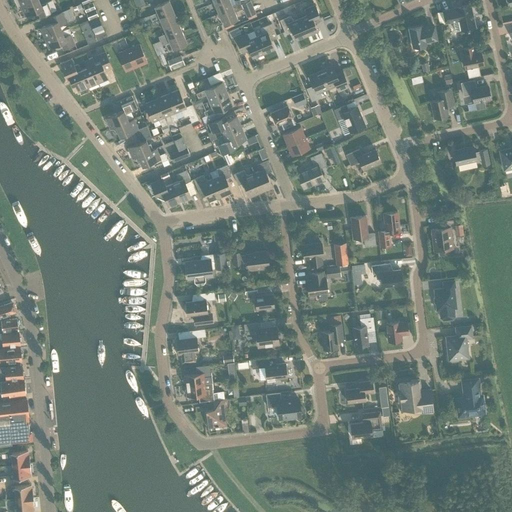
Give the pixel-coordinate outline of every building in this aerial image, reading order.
[(38,0),(35,0),(21,6),(25,16),(37,11),(39,17),(51,12),(47,2),(40,5),(38,0)] [(157,13),(149,16),(151,20),(173,11),(169,0),(154,6),(157,13)] [(220,0),(214,3),(218,13),(240,4),(238,0),(237,0),(231,3),(229,0),(220,0)] [(256,16),(250,0),(241,4),(248,19),(256,16)] [(85,12),(95,9),(92,3),(83,7),(85,12)] [(82,9),(80,4),(72,6),(74,12),(82,9)] [(242,9),(240,4),(218,13),(223,24),(237,18),(234,12),(242,9)] [(475,27),(470,4),(456,7),(456,8),(442,11),(445,23),(453,22),(455,32),(475,27)] [(299,19),(307,36),(318,32),(313,21),(320,18),(315,5),(304,10),(306,16),(299,19)] [(40,28),(44,38),(62,31),(59,25),(66,22),(74,19),(70,9),(62,12),(50,17),(52,23),(40,28)] [(88,20),(98,16),(95,11),(86,14),(88,20)] [(151,20),(153,25),(161,21),(163,27),(178,21),(173,11),(151,20)] [(438,25),(444,24),(441,12),(435,13),(438,25)] [(296,41),(307,36),(299,19),(293,21),(291,16),(279,20),(285,33),(291,30),(296,41)] [(89,22),(91,28),(101,24),(98,19),(89,22)] [(151,20),(142,24),(144,28),(153,25),(151,20)] [(158,37),(159,41),(160,41),(182,32),(178,21),(163,27),(166,34),(158,37)] [(101,24),(91,28),(94,34),(103,30),(101,24)] [(256,37),(264,55),(274,50),(270,39),(276,36),(271,24),(260,29),(263,34),(256,37)] [(437,40),(434,26),(422,29),(422,26),(409,29),(413,47),(426,45),(425,42),(437,40)] [(238,28),(228,32),(231,38),(241,34),(238,28)] [(95,41),(91,30),(84,33),(88,44),(95,41)] [(62,31),(44,38),(49,48),(61,43),(63,49),(75,44),(71,34),(64,37),(62,31)] [(96,41),(106,37),(104,32),(94,36),(96,41)] [(182,32),(160,41),(162,46),(169,42),(172,49),(186,43),(182,32)] [(253,59),(264,55),(256,37),(250,40),(247,34),(236,39),(241,51),(248,48),(253,59)] [(162,46),(160,41),(159,41),(152,44),(157,55),(164,52),(162,46)] [(128,49),(136,67),(147,63),(139,44),(128,49)] [(462,55),(465,69),(483,65),(480,51),(475,52),(474,46),(462,48),(463,55),(462,55)] [(125,72),(136,67),(128,49),(117,53),(125,72)] [(108,79),(105,71),(112,68),(105,51),(97,54),(100,62),(95,64),(92,58),(88,59),(98,83),(108,79)] [(181,55),(168,61),(172,71),(185,65),(181,55)] [(74,65),(71,59),(60,63),(66,77),(67,79),(69,78),(72,86),(75,85),(78,91),(88,87),(81,70),(78,63),(74,65)] [(98,83),(88,59),(84,61),(87,68),(81,70),(88,87),(98,83)] [(429,70),(427,63),(421,64),(422,71),(429,70)] [(321,71),(328,88),(336,85),(338,90),(348,86),(343,73),(337,76),(333,66),(321,71)] [(320,92),(328,88),(321,71),(309,76),(313,86),(306,89),(311,101),(322,97),(320,92)] [(451,74),(444,75),(446,84),(452,82),(451,74)] [(491,99),(488,85),(476,88),(474,80),(461,83),(463,96),(472,94),(474,103),(476,110),(486,108),(484,100),(491,99)] [(207,94),(209,101),(227,94),(222,82),(204,90),(202,84),(196,87),(198,93),(196,93),(198,98),(207,94)] [(430,101),(434,118),(448,115),(445,101),(451,100),(449,89),(438,91),(439,99),(430,101)] [(178,90),(167,94),(174,112),(181,109),(184,117),(188,115),(191,122),(198,119),(192,105),(186,107),(178,90)] [(452,92),(452,102),(467,102),(467,96),(460,97),(459,92),(452,92)] [(306,103),(302,93),(297,96),(301,105),(306,103)] [(167,94),(156,99),(163,117),(170,114),(173,121),(178,120),(174,112),(167,94)] [(227,94),(209,101),(212,108),(203,111),(205,116),(210,114),(214,112),(214,113),(222,109),(232,105),(227,94)] [(166,124),(163,117),(156,99),(144,104),(152,121),(159,119),(162,126),(166,124)] [(132,111),(137,109),(133,100),(121,105),(122,107),(130,104),(132,111)] [(110,129),(115,127),(115,126),(128,121),(125,114),(132,111),(130,104),(122,107),(123,110),(105,118),(110,129)] [(321,112),(317,104),(310,107),(313,115),(321,112)] [(349,132),(365,126),(357,106),(348,110),(346,105),(333,110),(338,120),(343,118),(349,132)] [(276,125),(292,118),(287,106),(271,113),(276,125)] [(210,114),(202,117),(204,123),(224,115),(222,109),(214,113),(214,112),(210,114)] [(221,128),(224,135),(241,128),(236,116),(227,120),(225,115),(208,123),(210,127),(212,132),(221,128)] [(135,131),(138,136),(149,131),(146,126),(138,129),(133,118),(128,121),(115,126),(115,127),(120,137),(135,131)] [(282,134),(287,145),(305,137),(300,126),(282,134)] [(246,139),(241,128),(224,135),(227,142),(218,145),(221,153),(222,153),(238,147),(237,143),(246,139)] [(149,131),(138,136),(140,142),(127,147),(132,158),(138,156),(137,156),(150,150),(146,140),(151,137),(149,131)] [(160,134),(151,137),(155,145),(163,142),(160,134)] [(305,137),(287,145),(292,156),(310,148),(305,137)] [(163,145),(164,151),(178,147),(176,141),(163,145)] [(324,148),(322,142),(314,145),(317,151),(324,148)] [(474,152),(473,146),(453,150),(456,165),(476,160),(481,159),(482,165),(489,164),(486,149),(479,151),(474,152)] [(335,157),(331,147),(325,149),(328,159),(335,157)] [(156,148),(150,150),(137,156),(138,156),(142,166),(160,159),(161,162),(167,159),(164,153),(159,155),(156,148)] [(511,148),(499,151),(504,170),(511,168),(511,148)] [(189,155),(187,149),(173,155),(175,161),(189,155)] [(363,169),(380,162),(375,150),(362,155),(359,149),(346,154),(350,166),(359,162),(363,169)] [(320,168),(326,165),(321,153),(310,157),(313,166),(298,172),(305,187),(324,179),(320,168)] [(253,174),(260,191),(271,187),(266,173),(271,171),(267,160),(256,164),(259,171),(253,174)] [(219,176),(212,179),(220,196),(231,192),(226,178),(231,176),(226,165),(216,169),(219,176)] [(172,184),(179,201),(191,197),(185,183),(191,181),(186,170),(176,174),(179,181),(172,184)] [(260,191),(253,174),(246,176),(243,170),(233,174),(238,185),(243,183),(249,196),(260,191)] [(220,196),(212,179),(206,181),(203,175),(193,179),(201,197),(206,195),(208,201),(220,196)] [(168,206),(179,201),(172,184),(165,186),(163,180),(152,184),(157,195),(162,193),(168,206)] [(399,231),(397,211),(383,213),(385,231),(378,231),(380,246),(390,245),(389,233),(399,231)] [(451,214),(438,216),(439,228),(431,229),(433,250),(453,248),(450,222),(452,222),(451,214)] [(367,234),(365,215),(351,217),(352,229),(352,238),(363,237),(364,246),(376,245),(374,233),(367,234)] [(462,224),(455,225),(456,235),(464,234),(462,224)] [(348,263),(345,242),(333,244),(336,264),(348,263)] [(303,245),(304,259),(309,258),(310,265),(322,264),(321,257),(323,257),(321,243),(303,245)] [(265,252),(265,251),(255,252),(255,253),(240,255),(240,252),(232,253),(233,265),(241,264),(241,263),(247,262),(248,270),(269,268),(267,251),(265,252)] [(200,257),(200,260),(185,262),(188,262),(188,266),(186,266),(187,280),(194,279),(194,282),(197,284),(203,284),(204,282),(205,281),(204,275),(205,275),(211,274),(212,277),(212,276),(211,269),(226,267),(224,252),(202,255),(200,257)] [(402,284),(400,270),(387,271),(386,263),(371,265),(372,274),(375,274),(375,279),(381,279),(382,287),(402,284)] [(349,274),(348,265),(339,266),(326,267),(327,278),(340,276),(340,275),(349,274)] [(311,273),(312,280),(307,281),(309,295),(318,293),(319,301),(327,300),(326,292),(327,292),(325,278),(324,279),(323,272),(311,273)] [(348,275),(348,287),(357,287),(356,275),(348,275)] [(455,287),(454,280),(443,282),(443,288),(434,289),(436,310),(439,310),(440,318),(443,320),(452,319),(454,316),(453,308),(456,308),(454,287),(455,287)] [(236,295),(231,291),(227,297),(233,300),(236,295)] [(197,294),(198,301),(185,302),(187,317),(193,316),(194,322),(196,324),(213,322),(212,315),(210,314),(207,314),(206,300),(214,299),(214,292),(197,294)] [(225,301),(224,293),(217,294),(218,301),(225,301)] [(272,294),(255,296),(256,309),(274,307),(272,294)] [(11,303),(0,306),(0,318),(2,318),(1,316),(15,312),(14,310),(15,308),(14,305),(12,304),(11,303)] [(384,318),(383,309),(375,310),(376,319),(384,318)] [(342,335),(341,323),(340,315),(328,316),(329,325),(330,331),(321,332),(323,349),(337,347),(335,336),(342,335)] [(374,331),(373,317),(359,318),(360,327),(353,328),(355,345),(368,344),(366,332),(374,331)] [(0,320),(0,325),(2,326),(2,330),(18,328),(17,326),(18,325),(18,322),(17,321),(16,319),(1,321),(0,320)] [(401,335),(408,334),(406,321),(399,322),(399,321),(385,323),(388,341),(402,339),(401,335)] [(243,324),(245,331),(255,330),(257,346),(278,344),(276,327),(261,329),(260,322),(243,324)] [(458,359),(468,358),(466,338),(472,337),(471,326),(455,328),(456,336),(446,337),(448,360),(451,360),(452,362),(458,361),(458,359)] [(196,337),(205,336),(204,329),(188,331),(189,338),(176,340),(178,354),(180,354),(181,363),(195,361),(194,352),(198,352),(196,337)] [(0,338),(2,338),(3,346),(19,345),(19,343),(20,342),(20,338),(18,337),(18,332),(2,333),(0,333),(0,338)] [(19,347),(0,349),(0,362),(21,360),(21,359),(22,357),(21,354),(20,353),(19,347)] [(285,363),(276,364),(275,357),(251,360),(252,369),(265,367),(266,380),(287,378),(285,363)] [(22,376),(23,375),(23,372),(22,371),(21,365),(0,367),(0,372),(5,372),(6,379),(22,378),(22,376)] [(185,386),(212,383),(209,365),(198,366),(199,373),(184,375),(185,386)] [(11,380),(0,381),(0,393),(1,393),(2,394),(9,393),(9,397),(25,394),(24,379),(12,381),(11,380)] [(482,396),(480,396),(478,379),(462,381),(463,392),(464,392),(465,398),(459,399),(461,399),(462,405),(459,405),(459,406),(461,406),(462,415),(478,414),(479,421),(477,421),(478,435),(486,434),(485,420),(483,420),(482,418),(482,413),(484,413),(482,396)] [(419,392),(417,380),(410,381),(410,382),(399,384),(402,410),(416,408),(417,413),(432,411),(430,391),(419,392)] [(372,387),(372,381),(359,382),(359,388),(346,390),(347,403),(365,401),(364,388),(372,387)] [(212,383),(185,386),(186,396),(201,395),(202,402),(224,399),(223,391),(213,392),(212,383)] [(279,418),(300,416),(298,399),(281,401),(280,392),(266,394),(267,407),(277,406),(279,418)] [(0,444),(31,441),(31,432),(29,433),(27,417),(28,417),(28,415),(29,414),(29,409),(27,409),(26,399),(25,399),(0,402),(0,444)] [(224,408),(228,407),(227,399),(213,401),(213,408),(205,409),(208,428),(226,425),(224,408)] [(380,411),(374,412),(362,414),(363,422),(350,424),(352,438),(372,436),(371,430),(382,429),(380,411)] [(12,457),(13,465),(30,463),(29,454),(26,454),(26,451),(7,453),(8,458),(12,457)] [(30,463),(13,465),(13,473),(9,473),(10,478),(29,477),(28,473),(31,473),(30,463)] [(15,491),(16,499),(33,497),(32,488),(30,488),(29,485),(11,486),(11,492),(15,491)] [(33,497),(16,499),(17,507),(13,507),(13,511),(16,511),(32,510),(31,507),(34,507),(33,497)]
